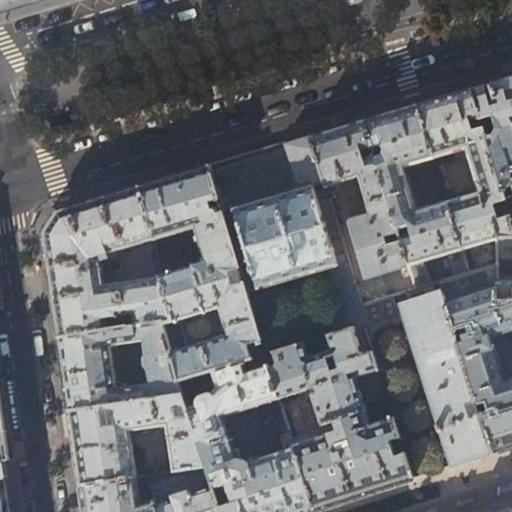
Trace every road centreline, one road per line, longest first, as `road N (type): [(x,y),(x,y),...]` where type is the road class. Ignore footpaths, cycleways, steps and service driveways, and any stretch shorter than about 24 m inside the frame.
road 1 (primary): [(0,185),(511,36)]
road 2 (residential): [(46,511),(0,208)]
road 3 (primary): [(163,0),(0,49)]
